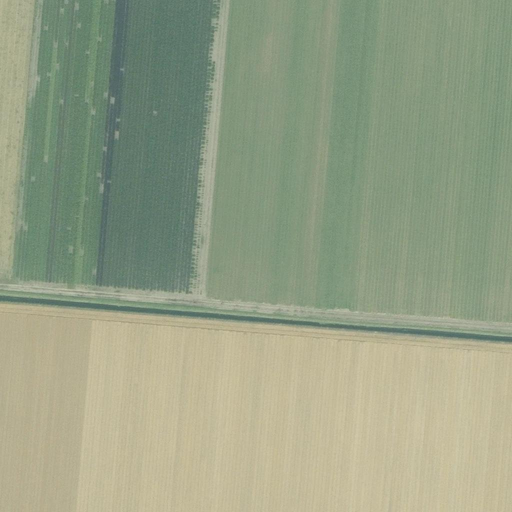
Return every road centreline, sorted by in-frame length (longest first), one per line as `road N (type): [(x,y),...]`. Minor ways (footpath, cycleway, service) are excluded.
road 1 (track): [(0,307),(511,349)]
road 2 (track): [(0,288),(511,329)]
